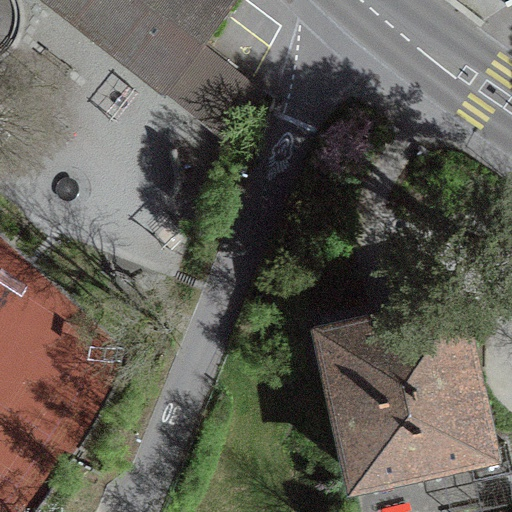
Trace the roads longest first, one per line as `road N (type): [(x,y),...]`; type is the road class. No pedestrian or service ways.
road 1 (residential): [(354,0),(150,511)]
road 2 (primary): [(374,0),(511,104)]
